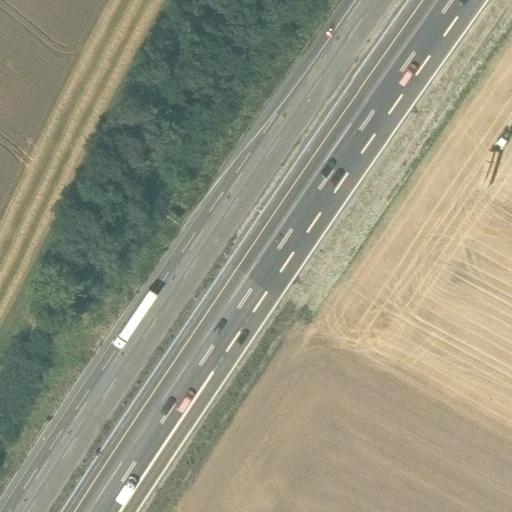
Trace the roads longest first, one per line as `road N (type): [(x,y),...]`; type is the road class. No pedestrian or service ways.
road 1 (motorway): [(374,0),(30,511)]
road 2 (motorway): [(159,402),(441,0)]
road 3 (motorway): [(88,511),(159,402)]
road 4 (motorway): [(106,511),(159,402)]
